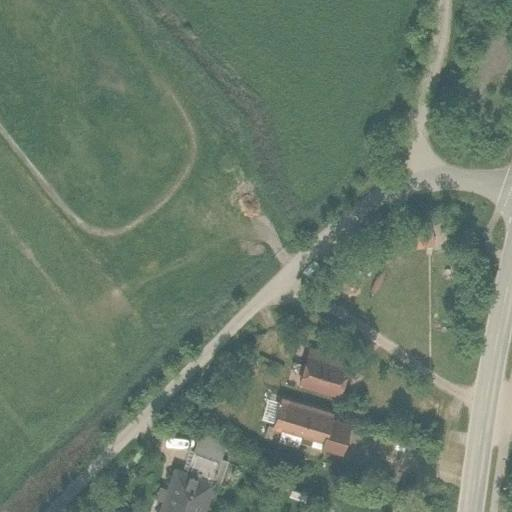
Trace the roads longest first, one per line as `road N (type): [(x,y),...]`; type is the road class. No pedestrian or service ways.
road 1 (unclassified): [(337,201),(227,301),(22,511)]
road 2 (tertiary): [(511,204),(456,511)]
road 3 (residential): [(403,163),(428,0)]
